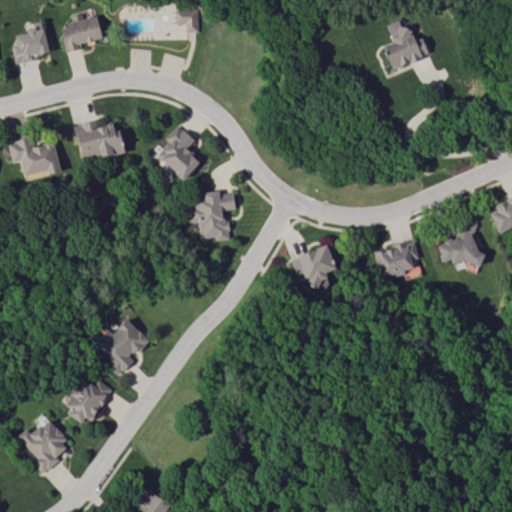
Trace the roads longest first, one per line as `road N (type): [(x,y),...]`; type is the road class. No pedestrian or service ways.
road 1 (residential): [(285,198),(245,274),(186,334),(75,496),(53,511)]
road 2 (residential): [(0,104),(120,80),(187,92),(229,127),(247,164),(285,198)]
road 3 (residential): [(511,155),(388,212),(307,209),(285,198)]
